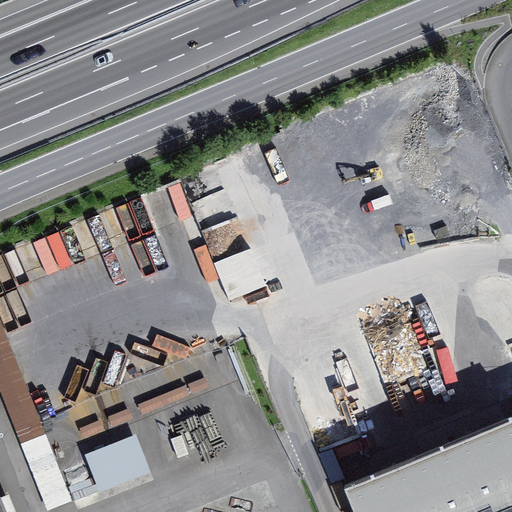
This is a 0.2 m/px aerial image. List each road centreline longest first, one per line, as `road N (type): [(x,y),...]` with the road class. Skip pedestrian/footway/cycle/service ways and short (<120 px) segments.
road 1 (secondary): [(461,0),(0,192)]
road 2 (unknown): [(338,511),(281,380),(288,334),(346,279),(441,262)]
road 3 (motorway): [(0,107),(266,0)]
road 4 (motorway): [(140,0),(0,58)]
